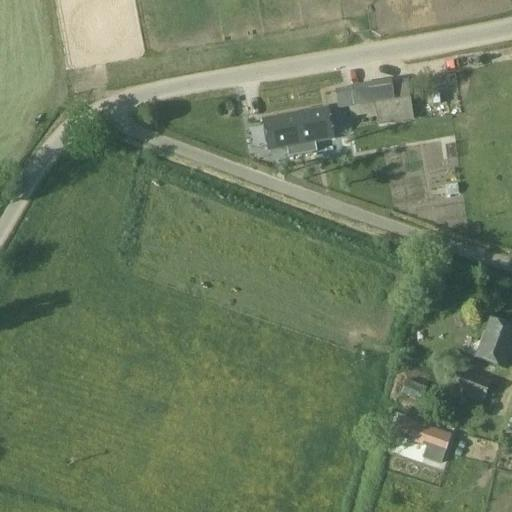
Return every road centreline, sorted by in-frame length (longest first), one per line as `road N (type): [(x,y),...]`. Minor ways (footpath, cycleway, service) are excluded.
road 1 (unclassified): [(91,116),(511,268)]
road 2 (unclassified): [(91,116),(169,89),(511,26)]
road 3 (unclassified): [(0,228),(41,160),(91,116)]
